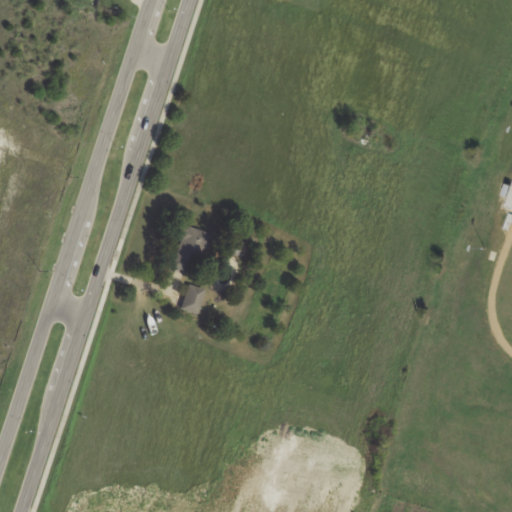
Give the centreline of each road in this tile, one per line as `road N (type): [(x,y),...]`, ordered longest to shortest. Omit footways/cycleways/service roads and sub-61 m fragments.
road 1 (tertiary): [(22,511),(191,0)]
road 2 (tertiary): [(154,0),(0,473)]
